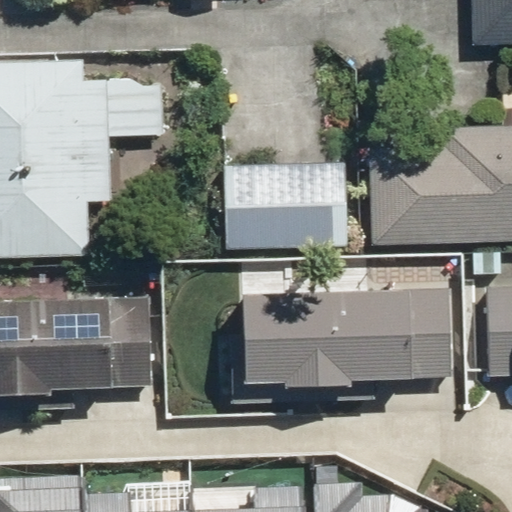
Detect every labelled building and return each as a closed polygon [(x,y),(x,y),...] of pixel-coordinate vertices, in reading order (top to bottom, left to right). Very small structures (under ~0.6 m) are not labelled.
[(511,0),(473,0),(474,47),(511,46),(511,0)] [(82,61),(0,64),(0,262),(90,259),(88,204),(112,204),(109,140),(164,139),(163,87),(139,87),(133,81),(83,83),(82,61)] [(511,128),(369,132),(372,246),(511,242),(511,128)] [(346,165),(225,168),(227,253),(348,250),(346,165)] [(511,288),(487,289),(489,379),(511,378),(511,288)] [(450,293),(242,298),(243,338),(230,338),(232,406),(373,402),(372,383),(452,381),(450,293)] [(150,302),(0,305),(0,412),(73,411),(72,391),(152,389),(150,302)] [(278,511),(279,474),(193,473),(192,487),(139,486),(139,511),(278,511)]
